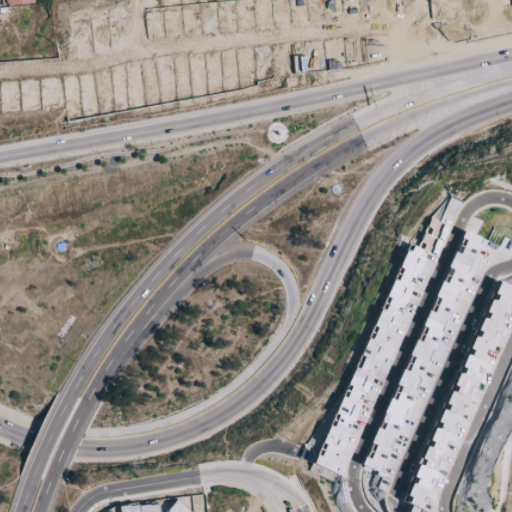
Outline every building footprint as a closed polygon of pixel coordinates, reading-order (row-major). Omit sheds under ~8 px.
[(7,8),(0,8),(0,5),(3,5),(2,0),(34,0),(35,4),(7,6),(7,8)] [(334,474),(428,241),(439,246),(447,226),(428,219),(415,251),(406,247),(397,268),(401,269),(396,281),(391,279),(384,297),(388,298),(383,310),(379,308),(371,326),(375,328),(371,339),(366,337),(359,355),(363,357),(357,369),(353,367),(346,385),(350,386),(345,398),(341,397),(313,466),(334,474)] [(378,426),(366,459),(362,458),(359,466),(383,476),(459,279),(464,281),(481,238),(462,231),(459,239),(464,241),(459,254),(452,251),(446,268),(451,270),(445,284),(439,281),(433,297),(438,299),(432,313),(426,311),(420,327),(426,329),(420,343),(413,341),(407,356),(413,358),(407,372),(400,369),(378,426)] [(426,511),(435,511),(511,318),(511,287),(497,282),(492,294),(485,313),(484,312),(477,332),(476,331),(468,350),(467,349),(453,386),(452,386),(445,404),(443,404),(404,503),(426,511)] [(190,511),(175,499),(163,511),(190,511)]
